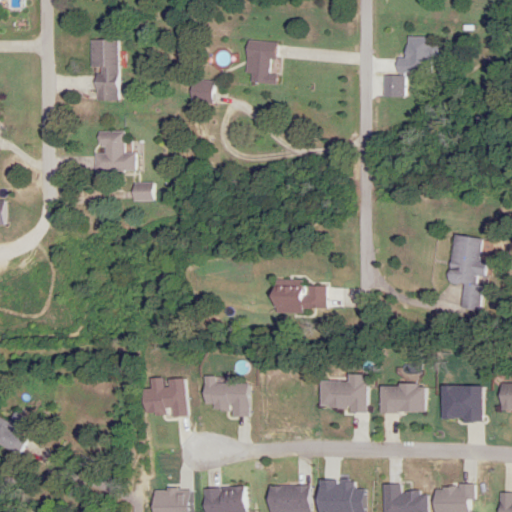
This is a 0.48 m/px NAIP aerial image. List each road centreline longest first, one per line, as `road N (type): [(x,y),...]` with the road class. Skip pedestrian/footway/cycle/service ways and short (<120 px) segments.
road 1 (residential): [(208,453),(315,448),(511,456)]
road 2 (residential): [(369,0),(371,283)]
road 3 (residential): [(46,0),(49,207)]
road 4 (residential): [(255,114),(295,157),(238,158),(230,150),(225,127),(242,108),(255,114)]
